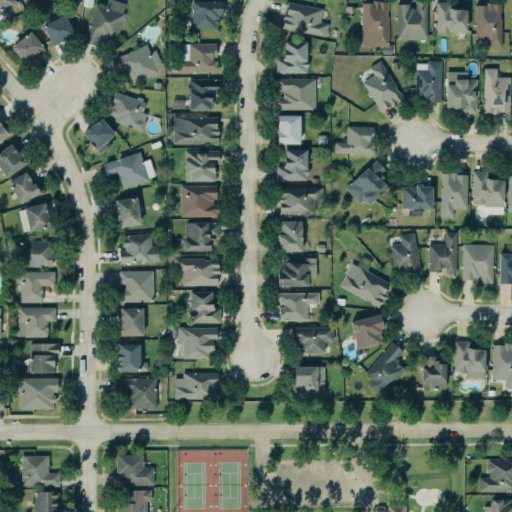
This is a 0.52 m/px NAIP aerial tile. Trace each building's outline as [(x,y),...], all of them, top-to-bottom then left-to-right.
[(0,0),(14,0),(15,2),(0,8),(0,0)] [(117,0),(124,2),(121,11),(124,12),(115,39),(98,33),(94,44),(81,40),(94,2),(104,5),(105,0),(117,0)] [(190,0),(191,27),(211,26),(211,21),(215,21),(215,17),(216,17),(216,13),(220,13),(219,0),(190,0)] [(281,11),(278,27),(326,36),(328,21),(319,20),(322,7),(287,0),(285,12),(281,11)] [(388,46),(376,46),(376,36),(361,36),(361,2),(373,2),(372,0),(379,0),(379,1),(388,1),(388,46)] [(396,4),(396,38),(426,39),(426,0),(415,0),(415,4),(396,4)] [(435,0),(434,30),(439,30),(439,31),(447,31),(447,30),(465,30),(465,8),(458,8),(458,7),(449,7),(449,6),(446,6),(446,0),(435,0)] [(474,3),(475,39),(489,39),(489,47),(501,47),(500,3),(474,3)] [(52,45),(75,34),(64,13),(42,25),(52,45)] [(29,30),(44,49),(36,56),(37,57),(26,66),(9,45),(29,30)] [(283,40),(307,39),(307,72),(275,73),(275,57),(283,57),(283,48),(283,40)] [(131,82),(157,71),(155,67),(161,65),(154,48),(149,50),(145,41),(111,56),(117,71),(125,67),(131,82)] [(175,70),(217,70),(217,61),(216,61),(215,59),(210,59),(210,55),(214,55),(214,42),(187,42),(188,58),(175,59),(175,70)] [(381,111),(404,98),(400,90),(398,90),(395,86),(396,85),(380,60),(369,66),(374,74),(363,82),(381,111)] [(415,60),(414,96),(426,96),(426,101),(440,101),(441,61),(415,60)] [(482,66),(495,66),(494,75),(509,76),(508,111),(497,111),(497,113),(489,113),(489,111),(481,111),(482,66)] [(441,106),(440,78),(448,78),(448,72),(467,71),(467,76),(474,75),(475,110),(471,110),(472,114),(464,114),(461,106),(441,106)] [(313,77),(313,107),(278,107),(278,90),(275,90),(275,77),(313,77)] [(211,109),(210,94),(217,94),(217,78),(187,78),(188,109),(211,109)] [(142,129),(147,113),(142,111),(145,100),(115,90),(106,117),(142,129)] [(275,114),(298,113),(298,142),(275,142),(275,128),(276,128),(275,114)] [(80,131),(95,148),(113,132),(99,115),(80,131)] [(217,115),(172,116),(173,143),(218,142),(217,115)] [(0,140),(8,135),(0,123),(0,140)] [(372,125),(372,152),(332,151),(333,140),(344,140),(344,124),(372,125)] [(9,142),(0,148),(0,170),(4,176),(26,161),(21,155),(22,154),(18,149),(15,151),(9,142)] [(218,149),(184,148),(183,180),(213,181),(214,162),(218,162),(218,149)] [(276,179),(307,179),(307,148),(283,149),(284,165),(276,165),(276,179)] [(121,188),(148,179),(138,149),(101,162),(105,175),(116,172),(121,188)] [(388,185),(380,174),(385,170),(376,159),(344,185),(360,207),(388,185)] [(8,179),(17,202),(41,192),(31,169),(8,179)] [(503,179),(483,178),(483,171),(472,170),(471,202),(483,202),(483,213),(502,213),(503,179)] [(466,208),(466,173),(440,172),(440,216),(452,217),(452,208),(466,208)] [(214,196),(214,184),(179,184),(179,215),(216,215),(216,203),(211,203),(211,200),(211,196),(214,196)] [(431,208),(431,185),(400,185),(401,210),(420,210),(420,208),(431,208)] [(277,212),(313,212),(313,198),(321,198),(321,186),(277,186),(277,212)] [(112,198),(135,195),(139,222),(116,225),(112,198)] [(22,206),(16,209),(21,231),(48,225),(47,218),(49,218),(48,211),(46,211),(43,201),(22,206)] [(299,219),(278,219),(279,226),(277,226),(277,228),(276,228),(276,232),(276,239),(278,239),(278,251),(301,250),(301,225),(300,225),(299,219)] [(183,250),(209,250),(209,241),(218,241),(219,222),(184,221),(183,250)] [(412,231),(419,272),(406,274),(405,268),(393,270),(389,244),(399,242),(398,233),(412,231)] [(426,270),(440,270),(440,266),(444,266),(444,271),(447,271),(447,273),(454,273),(454,231),(443,231),(443,243),(427,243),(426,270)] [(118,249),(119,262),(158,261),(157,245),(151,245),(150,233),(122,234),(122,249),(118,249)] [(17,265),(17,239),(53,239),(53,249),(51,249),(51,265),(17,265)] [(492,243),(461,243),(461,278),(480,279),(480,282),(491,282),(492,243)] [(172,257),(202,256),(202,258),(208,258),(208,257),(216,257),(217,266),(218,266),(218,272),(215,272),(215,283),(180,284),(180,270),(172,270),(172,257)] [(307,285),(307,277),(315,277),(315,258),(281,258),(281,269),(277,269),(277,285),(307,285)] [(345,274),(353,278),(359,266),(390,282),(377,305),(339,285),(345,274)] [(117,269),(152,269),(152,300),(122,300),(122,287),(123,287),(123,283),(117,283),(117,269)] [(53,270),(18,270),(18,301),(41,301),(41,284),(53,284),(53,270)] [(212,291),(188,291),(188,321),(219,322),(219,307),(212,307),(212,291)] [(306,319),(306,303),(318,303),(318,291),(278,292),(278,319),(306,319)] [(47,336),(47,320),(54,320),(54,306),(17,306),(17,335),(47,336)] [(142,335),(142,307),(120,306),(119,334),(142,335)] [(348,320),(379,312),(383,327),(379,328),(381,337),(379,337),(380,341),(356,348),(348,320)] [(292,326),(293,352),(324,351),(324,341),(332,341),(332,325),(292,326)] [(215,326),(215,340),(212,340),(212,350),(207,350),(207,356),(176,356),(176,326),(215,326)] [(452,339),(452,369),(456,369),(458,371),(464,371),(464,376),(482,377),(483,348),(476,348),(476,347),(468,347),(468,346),(464,346),(465,340),(452,339)] [(402,349),(389,340),(365,374),(371,379),(368,384),(384,395),(403,367),(394,361),(402,349)] [(491,343),(502,343),(502,341),(508,341),(508,342),(511,342),(511,387),(503,387),(503,378),(490,378),(491,343)] [(58,342),(28,342),(28,372),(53,372),(53,356),(57,356),(58,342)] [(115,342),(115,369),(138,369),(138,342),(115,342)] [(421,355),(421,365),(419,365),(419,385),(422,385),(421,387),(422,388),(425,388),(427,387),(431,387),(431,388),(435,388),(435,387),(443,387),(443,362),(434,362),(436,359),(431,359),(431,355),(421,355)] [(294,367),(322,366),(322,396),(295,396),(295,382),(291,382),(291,376),(294,376),(294,367)] [(173,398),(217,397),(217,371),(181,371),(181,385),(173,385),(173,398)] [(55,376),(18,377),(19,408),(55,408),(55,376)] [(116,377),(162,377),(162,400),(157,400),(157,408),(128,407),(128,392),(116,392),(116,377)] [(115,453),(142,453),(142,465),(153,465),(153,484),(117,484),(117,473),(115,473),(115,453)] [(22,454),(22,486),(59,485),(59,471),(48,471),(48,454),(22,454)] [(487,460),(511,459),(511,490),(476,490),(476,477),(487,477),(487,471),(484,469),(485,464),(487,461),(487,460)] [(117,511),(146,511),(146,501),(151,501),(151,489),(118,488),(117,511)] [(33,511),(57,511),(57,490),(33,490),(33,511)] [(508,497),(508,504),(511,504),(511,508),(511,511),(489,511),(489,497),(508,497)]
